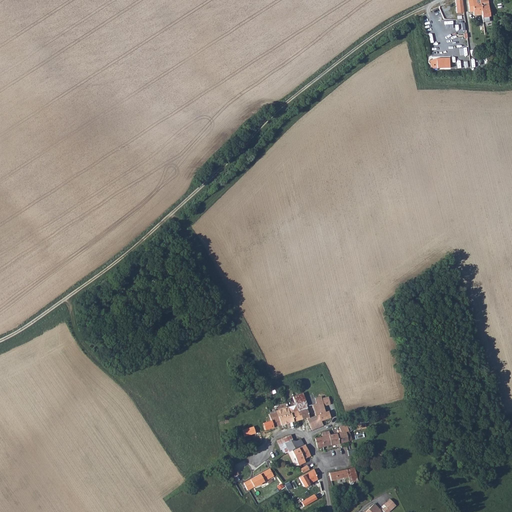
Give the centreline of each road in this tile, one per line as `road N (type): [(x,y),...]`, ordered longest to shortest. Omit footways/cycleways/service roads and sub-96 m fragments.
road 1 (track): [(0,339),(136,245),(326,70),(438,0)]
road 2 (track): [(67,297),(82,347),(126,389),(179,470),(244,463)]
road 3 (unclassified): [(329,511),(311,446),(295,429),(278,433),(244,463)]
